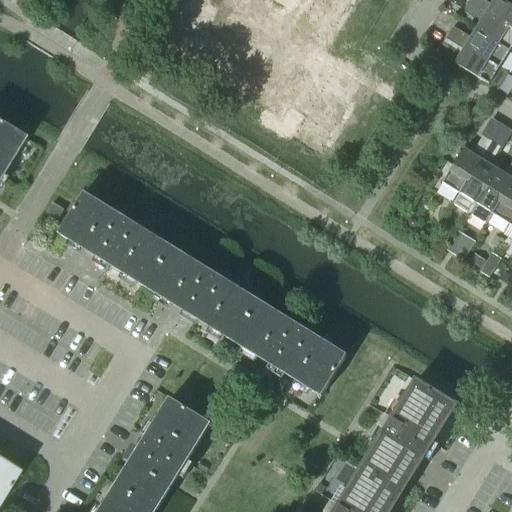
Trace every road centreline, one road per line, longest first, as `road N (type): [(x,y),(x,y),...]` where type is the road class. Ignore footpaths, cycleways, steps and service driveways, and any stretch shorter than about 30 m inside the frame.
road 1 (residential): [(73,459),(143,356),(0,269)]
road 2 (residential): [(511,120),(394,52),(428,0)]
road 3 (unknown): [(107,409),(0,348)]
